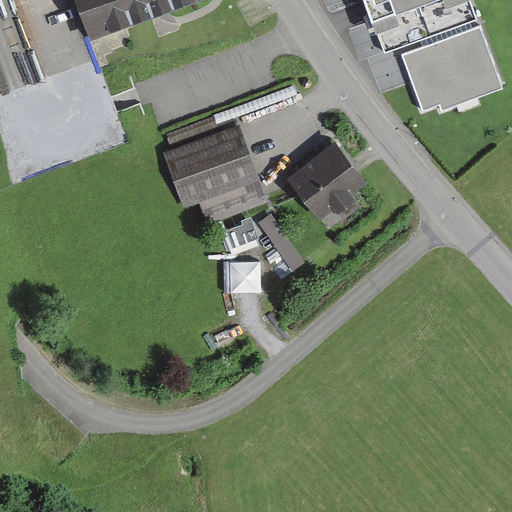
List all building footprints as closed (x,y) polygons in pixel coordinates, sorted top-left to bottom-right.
[(80,0),(93,33),(181,0),(80,0)] [(364,0),(373,25),(353,32),(362,56),(478,15),(472,0),(364,0)] [(482,22),(400,51),(423,115),(505,86),(482,22)] [(237,122),(164,150),(185,205),(200,199),(209,223),(267,200),(237,122)] [(336,137),(289,172),(322,215),(334,205),(343,217),(360,204),(350,191),(367,179),(336,137)] [(304,258),(271,211),(259,220),(292,267),(304,258)] [(260,237),(251,212),(241,216),(243,223),(226,229),(233,247),(260,237)] [(91,432),(22,374),(0,399),(0,415),(61,467),(91,432)]
